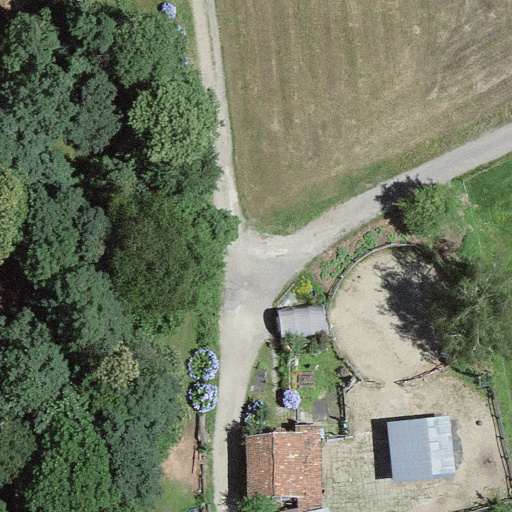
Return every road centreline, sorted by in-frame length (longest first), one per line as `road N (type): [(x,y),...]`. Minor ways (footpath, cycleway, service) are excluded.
road 1 (track): [(230,294),(372,204),(511,136)]
road 2 (track): [(230,294),(189,0)]
road 3 (track): [(221,511),(216,449),(230,294)]
